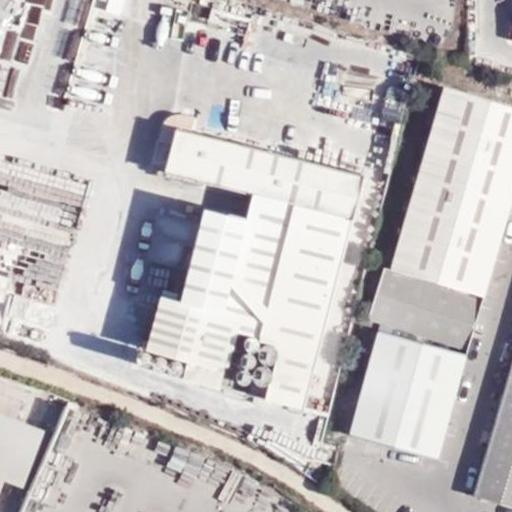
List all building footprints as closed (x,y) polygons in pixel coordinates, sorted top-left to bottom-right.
[(467,0),(469,38),(481,38),(479,0),(467,0)] [(474,340),(511,182),(511,102),(435,84),(389,270),(417,277),(410,305),(375,296),(370,315),(474,340)] [(165,173),(323,212),(352,219),(364,175),(176,128),(165,173)] [(223,312),(201,307),(225,214),(205,209),(180,301),(160,296),(145,354),(177,362),(187,365),(198,324),(219,329),(223,312)] [(323,212),(317,237),(346,245),(352,219),(323,212)] [(346,245),(317,237),(225,214),(201,307),(223,312),(219,329),(198,324),(187,365),(177,362),(177,363),(174,374),(304,408),(346,245)] [(372,326),(345,433),(438,455),(464,349),(372,326)] [(145,367),(174,374),(177,363),(148,356),(145,367)] [(511,367),(474,497),(511,507),(511,367)] [(0,495),(5,483),(27,491),(48,434),(0,416),(0,495)]
